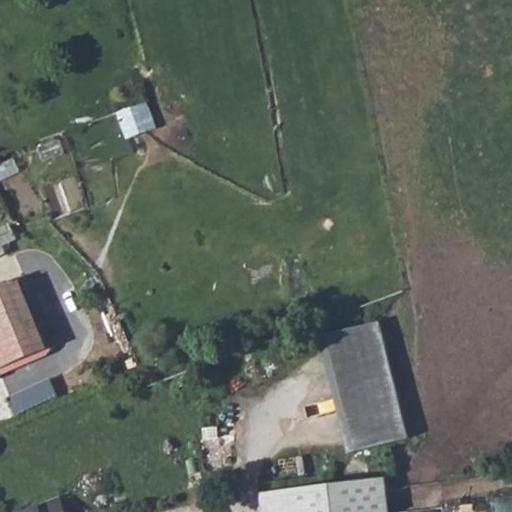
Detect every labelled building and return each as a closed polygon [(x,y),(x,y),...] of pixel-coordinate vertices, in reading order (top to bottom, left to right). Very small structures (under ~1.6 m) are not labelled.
[(120,111),(130,137),(161,126),(151,100),(120,111)] [(0,284),(0,363),(1,368),(60,343),(28,272),(0,284)] [(410,439),(389,320),(328,331),(349,450),(410,439)] [(54,377),(12,396),(20,413),(62,394),(54,377)] [(72,511),(75,511),(67,494),(57,498),(63,511),(72,511)] [(75,511),(72,511),(63,511),(57,498),(25,511),(75,511)]
